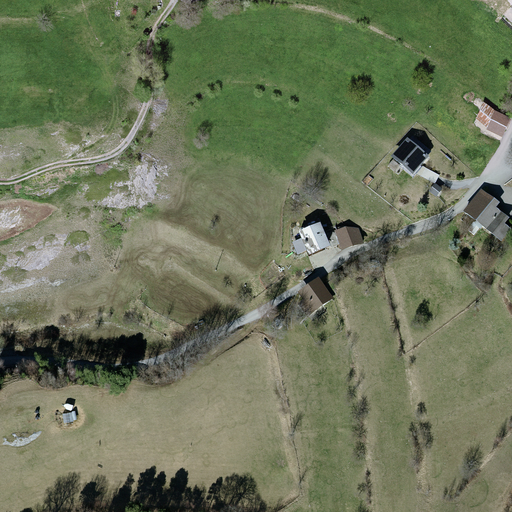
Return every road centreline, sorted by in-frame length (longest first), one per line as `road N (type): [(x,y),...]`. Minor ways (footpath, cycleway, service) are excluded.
road 1 (unclassified): [(511,127),(485,174),(447,213),(346,254),(258,313),(144,361),(0,360)]
road 2 (track): [(0,180),(108,155),(127,141),(148,99),(149,42),(172,0)]
